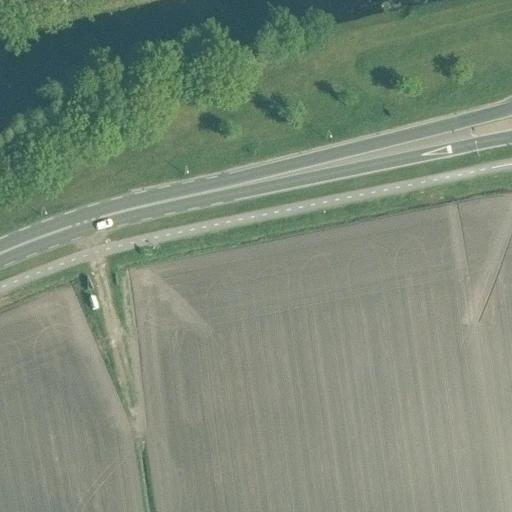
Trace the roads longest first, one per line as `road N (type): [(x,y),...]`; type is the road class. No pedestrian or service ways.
road 1 (primary): [(290,174),(84,223),(0,254)]
road 2 (primary): [(511,110),(326,157),(290,174)]
road 3 (primary): [(290,174),(329,176),(511,140)]
